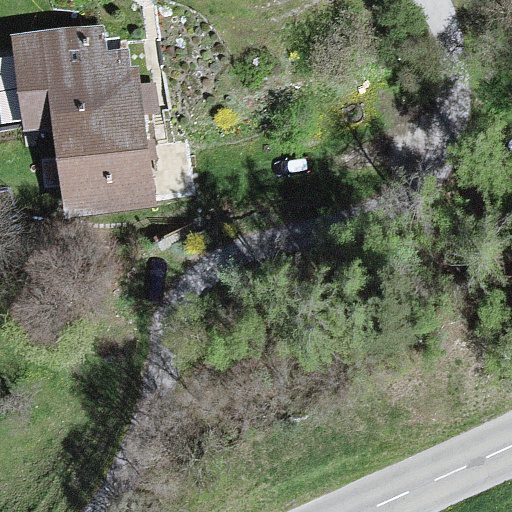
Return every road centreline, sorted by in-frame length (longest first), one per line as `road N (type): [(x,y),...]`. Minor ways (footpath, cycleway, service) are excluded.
road 1 (track): [(104,511),(150,426),(185,295),(211,269),(419,185),(453,147),(468,101),(430,0)]
road 2 (tertiary): [(511,444),(361,511)]
